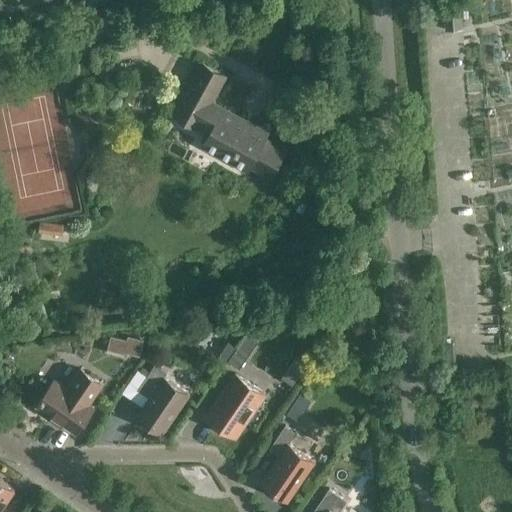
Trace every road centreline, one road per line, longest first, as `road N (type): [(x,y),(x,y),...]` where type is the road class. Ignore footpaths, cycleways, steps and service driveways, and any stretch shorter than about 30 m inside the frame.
road 1 (residential): [(431,511),(415,444),(378,0)]
road 2 (residential): [(251,511),(219,463),(202,453),(30,458)]
